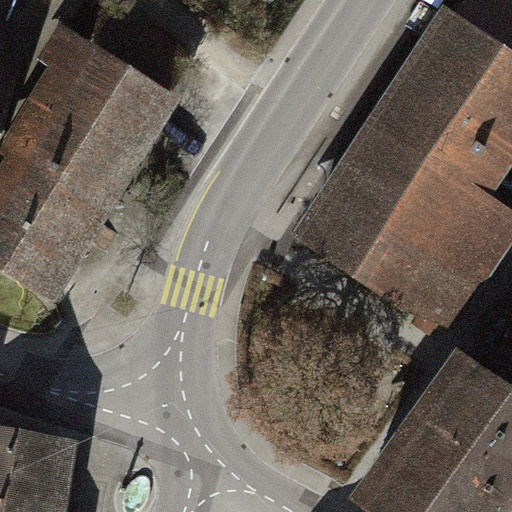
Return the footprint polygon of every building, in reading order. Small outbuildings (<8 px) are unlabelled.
[(511,0),(467,0),(309,239),(412,307),(418,299),(451,320),(511,228),(511,212),(481,192),(511,146),(511,0)] [(79,78),(0,200),(0,251),(58,289),(200,67),(117,14),(96,48),(67,30),(49,59),(79,78)] [(0,120),(19,59),(0,53),(0,120)] [(463,364),(365,496),(387,511),(496,511),(511,491),(511,389),(507,395),(497,387),(463,364)] [(0,511),(55,511),(68,443),(0,430),(0,511)]
